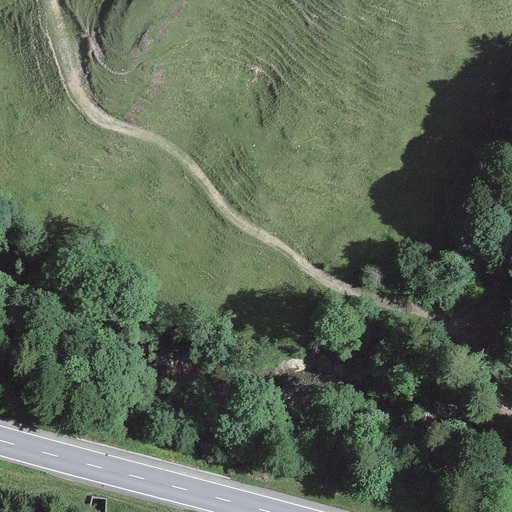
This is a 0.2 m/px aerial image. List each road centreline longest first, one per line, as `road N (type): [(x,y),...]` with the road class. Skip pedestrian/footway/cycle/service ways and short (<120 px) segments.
road 1 (track): [(511,410),(489,392),(459,335),(420,311),(325,280),(238,221),(165,142),(94,114),(51,0)]
road 2 (secondary): [(0,440),(267,511)]
